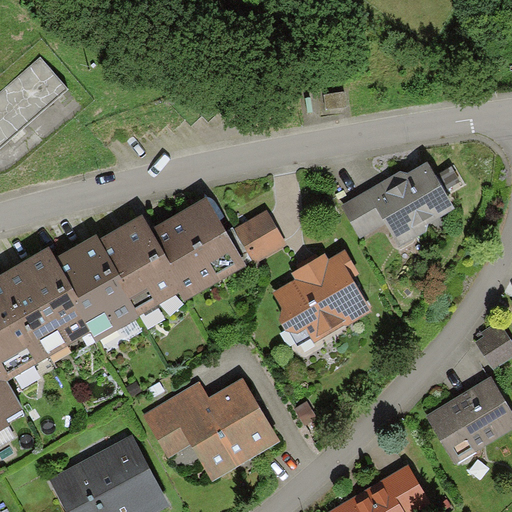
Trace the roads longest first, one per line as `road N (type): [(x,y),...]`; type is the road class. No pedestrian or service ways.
road 1 (residential): [(0,218),(242,154),(511,117)]
road 2 (residential): [(281,511),(332,471),(432,362),(511,229)]
